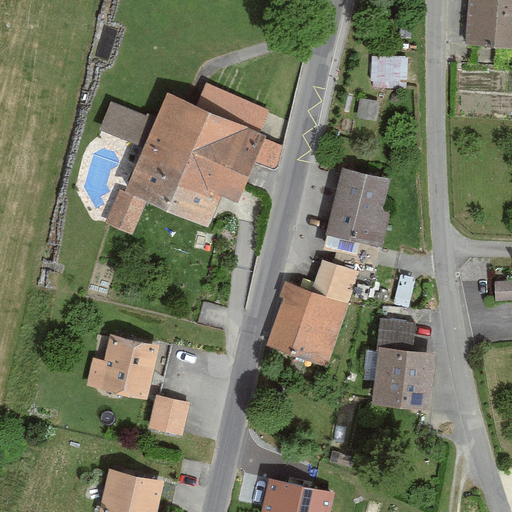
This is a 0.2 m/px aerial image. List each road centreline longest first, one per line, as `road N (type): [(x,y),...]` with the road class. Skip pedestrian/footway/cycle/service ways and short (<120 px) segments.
road 1 (tertiary): [(216,511),(333,0)]
road 2 (residential): [(506,511),(483,458),(441,197),(439,0)]
